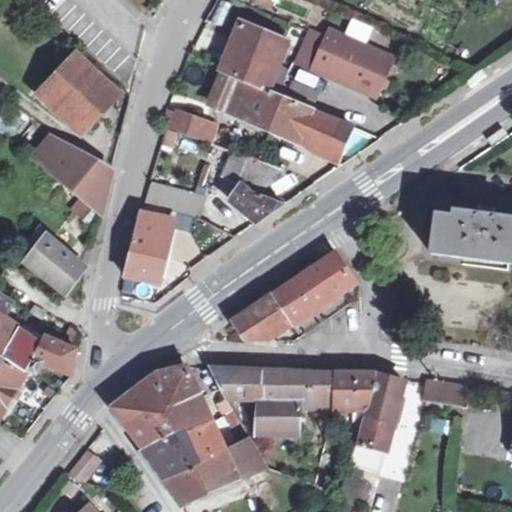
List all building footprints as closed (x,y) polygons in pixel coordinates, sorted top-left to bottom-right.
[(307,0),(257,0),(257,1),(318,24),(325,6),(307,0)] [(242,25),(223,70),(265,88),(282,43),(242,25)] [(308,31),(293,62),(377,98),(394,59),(343,37),(340,45),(308,31)] [(116,91),(79,54),(42,96),(79,129),(116,91)] [(265,88),(223,70),(210,103),(272,130),(286,97),(278,94),(265,88)] [(467,81),(473,90),(492,79),(486,70),(467,81)] [(382,96),(376,107),(404,123),(410,114),(382,96)] [(354,126),(286,97),(272,130),(300,141),(314,153),(336,160),(354,126)] [(200,137),(205,122),(180,112),(175,128),(200,137)] [(217,126),(205,122),(200,137),(212,141),(217,126)] [(494,150),(511,136),(511,135),(507,129),(489,143),(494,150)] [(111,176),(56,142),(39,162),(84,199),(92,206),(100,212),(101,214),(111,176)] [(234,152),(224,178),(242,188),(231,203),(256,223),(284,205),(252,191),(287,171),(260,161),(234,152)] [(153,184),(147,208),(170,214),(196,220),(202,197),(153,184)] [(92,206),(84,199),(76,209),(85,217),(92,206)] [(92,223),(100,212),(92,206),(85,217),(92,223)] [(170,214),(147,208),(144,217),(141,216),(132,255),(127,278),(159,286),(174,223),(169,222),(170,214)] [(494,216),(493,212),(481,210),(479,215),(471,213),(470,219),(436,214),(432,254),(511,264),(511,224),(502,223),(503,218),(494,216)] [(66,292),(84,267),(39,230),(19,255),(66,292)] [(334,255),(273,296),(292,324),(296,322),(298,325),(309,317),(308,314),(353,283),(334,255)] [(0,315),(6,319),(16,303),(0,294),(0,315)] [(292,324),(273,296),(222,332),(227,338),(270,339),(292,324)] [(391,306),(386,336),(405,338),(409,309),(391,306)] [(22,329),(6,319),(0,315),(0,354),(2,356),(22,329)] [(22,329),(2,356),(30,371),(36,359),(44,343),(22,329)] [(47,337),(44,343),(36,359),(44,362),(73,373),(78,349),(47,337)] [(30,371),(2,356),(0,359),(0,422),(1,424),(30,371)] [(44,362),(36,359),(30,371),(38,374),(44,362)] [(186,369),(156,375),(173,408),(201,398),(186,369)] [(294,402),(294,372),(211,369),(223,390),(230,402),(261,402),(258,437),(300,438),(302,412),(308,412),(308,402),(294,402)] [(336,374),(294,372),(294,402),(308,402),(308,412),(334,411),(336,374)] [(378,375),(336,374),(334,411),(361,411),(361,419),(365,419),(378,375)] [(115,408),(127,423),(173,408),(156,375),(115,408)] [(378,375),(365,419),(358,445),(353,444),(347,466),(366,471),(381,475),(405,382),(378,375)] [(443,404),(446,383),(428,380),(425,400),(443,404)] [(467,386),(446,383),(443,404),(464,407),(467,386)] [(201,398),(173,408),(185,433),(190,430),(212,422),(201,398)] [(173,408),(127,423),(144,448),(185,433),(173,408)] [(225,416),(244,444),(251,441),(234,411),(225,416)] [(212,422),(190,430),(197,446),(205,463),(228,453),(212,422)] [(185,433),(144,448),(156,464),(197,446),(190,430),(185,433)] [(205,463),(166,479),(184,506),(265,467),(251,441),(244,444),(228,453),(205,463)] [(197,446),(156,464),(166,479),(205,463),(197,446)] [(88,450),(69,476),(79,480),(97,458),(88,450)] [(366,471),(347,466),(338,500),(354,511),(368,483),(363,481),(366,471)]
